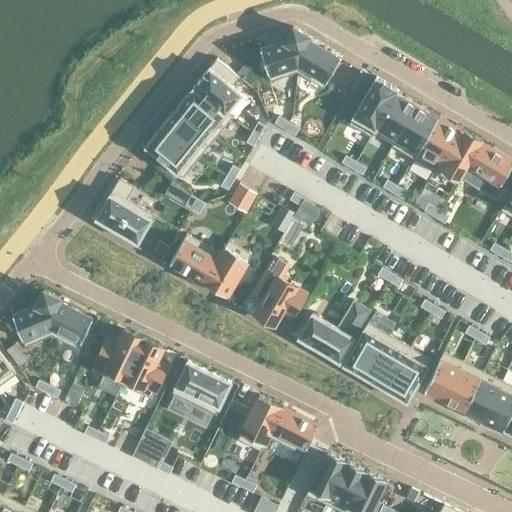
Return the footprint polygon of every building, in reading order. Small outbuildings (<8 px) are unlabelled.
[(285,41),(260,49),(270,81),(298,72),(300,46),(305,38),(306,39),(308,35),(294,26),(285,41)] [(300,46),(298,72),(323,87),(340,58),(306,39),(305,38),(300,46)] [(199,79),(193,87),(194,87),(226,113),(242,94),(232,85),(239,77),(217,58),(210,67),(209,67),(199,79)] [(377,77),(349,124),(372,137),(374,132),(373,132),(397,92),(398,92),(399,90),(392,86),(377,77)] [(179,105),(178,106),(215,137),(231,118),(225,114),(226,113),(194,87),(193,87),(179,105)] [(397,92),(373,132),(374,132),(393,143),(394,144),(417,104),(398,92),(397,92)] [(393,143),(392,145),(413,158),(438,116),(425,109),(417,104),(394,144),(393,143)] [(178,106),(162,126),(199,156),(215,137),(178,106)] [(279,115),(275,122),(285,128),(289,121),(279,115)] [(438,116),(413,158),(433,170),(434,170),(459,128),(438,116)] [(259,121),(253,131),(260,135),(266,125),(259,121)] [(289,121),(285,128),(295,134),(299,127),(289,121)] [(162,126),(145,146),(183,176),(199,156),(162,126)] [(433,170),(455,183),(459,176),(479,140),(459,128),(434,170),(433,170)] [(253,131),(247,141),(254,145),(260,135),(253,131)] [(511,159),(479,140),(459,176),(493,197),(511,164),(511,159)] [(346,155),(342,162),(352,168),(356,161),(346,155)] [(356,161),(352,168),(362,174),(366,167),(356,161)] [(233,164),(227,175),(234,179),(240,169),(233,164)] [(227,175),(221,185),(228,189),(234,179),(227,175)] [(120,178),(96,218),(138,243),(155,214),(127,198),(134,186),(120,178)] [(387,179),(383,186),(393,192),(397,185),(387,179)] [(397,185),(393,192),(404,198),(408,191),(397,185)] [(511,190),(501,210),(511,216),(511,190)] [(294,192),(290,199),(300,204),(304,198),(294,192)] [(192,194),(186,205),(192,209),(199,198),(192,194)] [(199,198),(192,209),(199,213),(205,202),(199,198)] [(304,198),(300,204),(297,211),(303,214),(306,208),(310,210),(314,204),(304,198)] [(282,203),(271,222),(284,230),(295,211),(282,203)] [(429,203),(425,210),(435,216),(439,209),(429,203)] [(439,209),(435,216),(445,222),(449,215),(439,209)] [(187,233),(170,262),(204,282),(205,282),(222,254),(221,253),(187,233)] [(204,282),(227,295),(252,253),(229,239),(221,253),(222,254),(205,282),(204,282)] [(494,242),(490,249),(500,255),(504,248),(494,242)] [(511,252),(504,248),(500,255),(511,261),(511,258),(511,252)] [(275,256),(252,295),(262,301),(256,312),(275,323),(282,311),(292,317),(306,292),(297,287),(281,278),(289,264),(275,256)] [(382,267),(378,273),(388,280),(393,273),(382,267)] [(393,273),(388,280),(398,285),(402,278),(393,273)] [(36,305),(13,315),(25,346),(51,335),(53,309),(57,300),(58,301),(60,297),(59,297),(44,290),(36,305)] [(425,299),(421,306),(431,312),(435,305),(425,299)] [(53,309),(51,335),(78,348),(93,318),(58,301),(57,300),(53,309)] [(313,312),(298,337),(340,362),(371,309),(354,300),(338,327),(313,312)] [(435,305),(431,312),(441,318),(446,311),(435,305)] [(368,322),(343,364),(365,376),(390,334),(397,322),(376,310),(369,322),(368,322)] [(470,324),(465,332),(475,338),(480,330),(470,324)] [(108,337),(92,369),(122,383),(144,338),(124,329),(118,341),(108,337)] [(480,330),(475,338),(486,344),(490,336),(480,330)] [(390,334),(365,376),(386,388),(410,347),(390,334)] [(144,338),(122,383),(151,397),(167,365),(157,360),(163,348),(144,338)] [(410,347),(386,388),(407,401),(413,390),(428,365),(432,359),(410,347)] [(0,384),(16,373),(0,351),(0,384)] [(444,351),(424,391),(445,401),(464,361),(444,351)] [(188,360),(172,392),(216,413),(232,381),(188,360)] [(464,361),(445,401),(464,410),(483,371),(464,361)] [(483,371),(464,410),(483,420),(503,380),(483,371)] [(39,379),(36,386),(46,391),(50,384),(39,379)] [(511,384),(503,380),(483,420),(504,430),(511,412),(511,384)] [(50,384),(46,391),(57,396),(60,389),(50,384)] [(260,394),(238,439),(261,450),(268,436),(267,436),(282,406),(283,406),(260,394)] [(16,398),(11,408),(18,412),(23,401),(16,398)] [(282,406),(267,436),(268,436),(304,453),(311,438),(318,423),(283,406),(282,406)] [(11,408),(5,419),(13,422),(18,412),(11,408)] [(88,425),(85,432),(95,437),(99,430),(88,425)] [(99,430),(95,437),(106,442),(109,435),(99,430)] [(328,450),(306,494),(326,504),(348,460),(328,450)] [(12,453),(8,460),(18,465),(22,458),(12,453)] [(22,458),(18,465),(19,465),(29,470),(33,463),(22,458)] [(348,460),(326,504),(342,511),(346,511),(367,470),(348,460)] [(162,461),(159,468),(169,473),(173,466),(162,461)] [(367,470),(346,511),(371,511),(388,479),(367,470)] [(55,473),(51,481),(62,486),(65,479),(55,473)] [(235,474),(232,482),(242,487),(246,480),(235,474)] [(65,479),(62,486),(72,491),(76,484),(65,479)] [(246,480),(242,487),(253,492),(256,485),(246,480)] [(412,486),(407,497),(415,501),(420,490),(412,486)] [(4,495),(0,502),(0,511),(22,511),(26,505),(4,495)] [(439,511),(458,511),(460,510),(445,502),(441,511),(439,511)]
